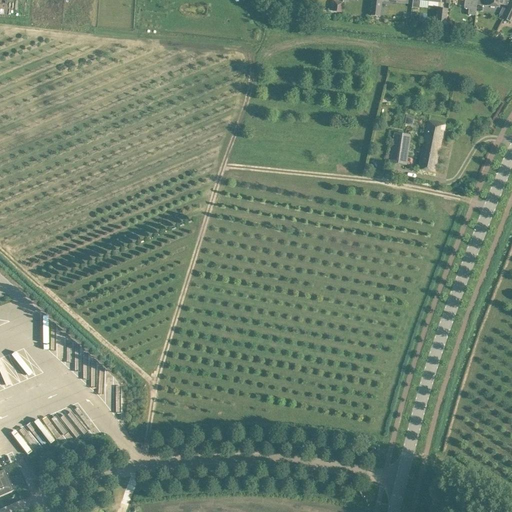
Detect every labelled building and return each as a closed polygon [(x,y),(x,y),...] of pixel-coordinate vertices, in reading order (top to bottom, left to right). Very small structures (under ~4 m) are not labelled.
[(373,0),(371,16),(380,17),(381,1),(381,0),(373,0)] [(440,3),(440,0),(413,0),(412,8),(420,9),(421,0),(440,3)] [(476,16),(477,0),(465,0),(464,9),(469,9),(468,15),(476,16)] [(477,0),(477,2),(477,4),(484,5),(484,6),(500,8),(500,5),(509,6),(511,0),(477,0)] [(504,17),(503,19),(510,22),(511,18),(511,0),(509,6),(507,10),(504,17)] [(436,24),(446,25),(448,9),(438,8),(436,24)] [(418,169),(425,170),(435,172),(446,124),(429,120),(418,169)] [(407,165),(411,135),(394,133),(390,163),(407,165)] [(4,469),(0,471),(0,496),(13,490),(4,469)]
